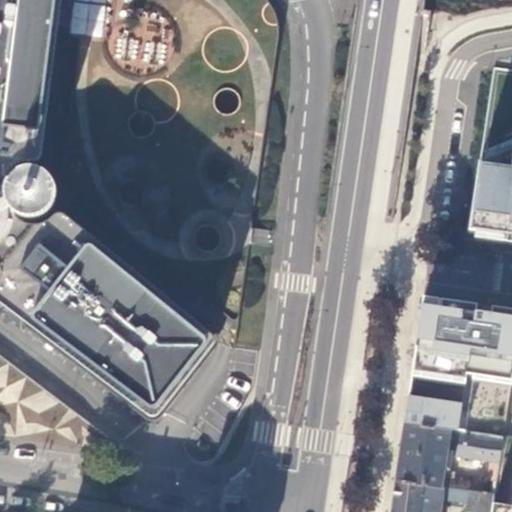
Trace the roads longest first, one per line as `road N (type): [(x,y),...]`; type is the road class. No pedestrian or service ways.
road 1 (tertiary): [(312,0),(324,47),(267,477)]
road 2 (residential): [(405,266),(435,66),(456,42),(511,33)]
road 3 (primary): [(385,0),(348,257)]
road 4 (primary): [(348,257),(311,511)]
road 5 (residential): [(232,510),(0,476)]
